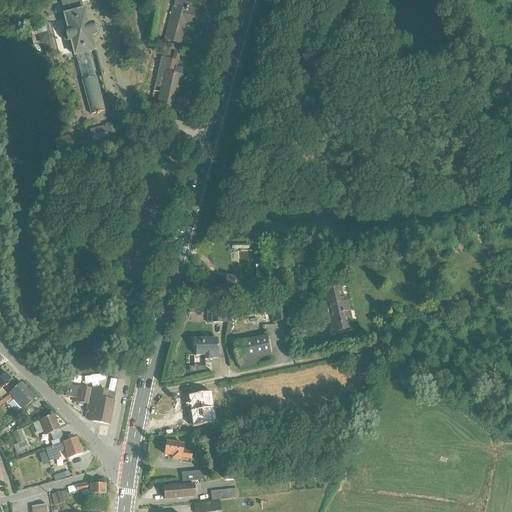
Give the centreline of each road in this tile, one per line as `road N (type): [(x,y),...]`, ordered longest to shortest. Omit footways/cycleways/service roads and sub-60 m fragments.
road 1 (track): [(183,128),(129,359),(103,378),(70,378),(40,369),(0,324)]
road 2 (track): [(143,390),(401,339),(511,308)]
road 3 (primary): [(182,244),(248,0)]
road 4 (primary): [(182,244),(129,467)]
road 5 (residential): [(0,347),(99,449),(129,467)]
road 6 (residential): [(0,501),(129,467)]
